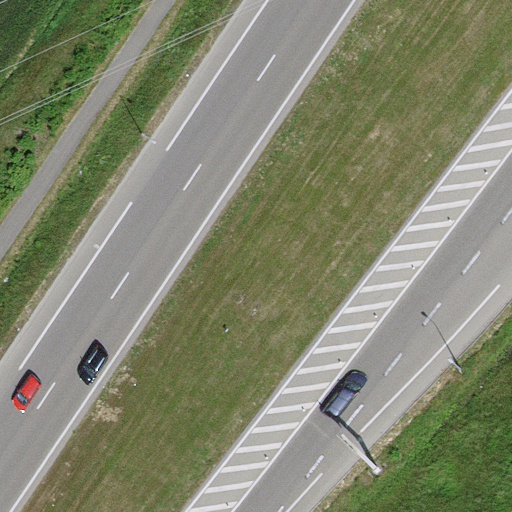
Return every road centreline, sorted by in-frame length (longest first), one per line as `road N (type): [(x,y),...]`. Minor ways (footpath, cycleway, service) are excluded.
road 1 (trunk): [(307,0),(0,457)]
road 2 (trunk): [(258,511),(511,211)]
